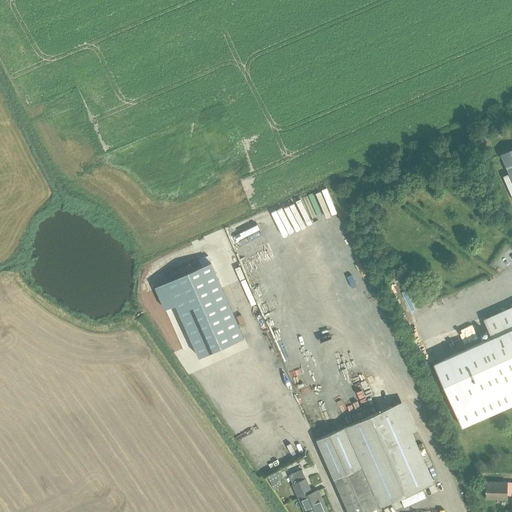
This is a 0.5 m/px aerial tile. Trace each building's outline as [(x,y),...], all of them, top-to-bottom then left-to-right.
[(511,148),(500,154),(511,180),(511,148)] [(265,266),(273,263),(264,238),(255,241),(265,266)] [(255,262),(241,268),(245,280),(260,274),(255,262)] [(176,304),(199,356),(244,337),(212,263),(155,288),(164,309),(176,304)] [(433,363),(462,427),(511,404),(511,306),(483,319),(491,337),(433,363)] [(174,343),(178,352),(184,349),(180,340),(174,343)] [(399,403),(316,439),(347,511),(380,511),(379,507),(433,483),(399,403)] [(278,488),(289,483),(282,470),(272,476),(278,488)] [(327,511),(318,490),(306,495),(304,490),(309,487),(302,470),(289,475),(304,511),(327,511)] [(511,495),(511,482),(486,481),(485,499),(507,499),(507,496),(511,495)]
